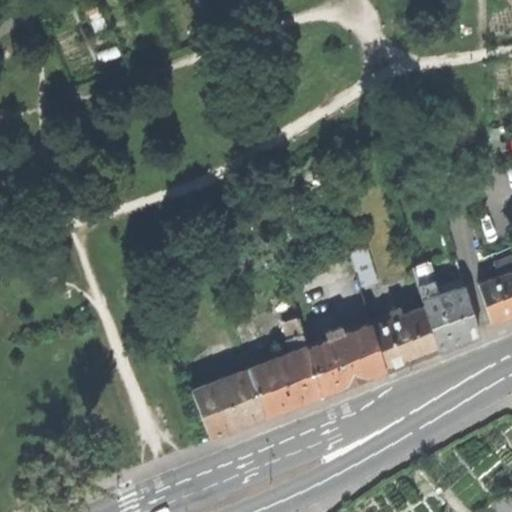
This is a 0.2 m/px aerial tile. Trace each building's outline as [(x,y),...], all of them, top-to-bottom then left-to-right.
[(361,285),(377,280),(366,243),(349,248),(361,285)] [(498,274),(478,281),(492,319),(511,311),(511,256),(494,263),(498,274)] [(412,265),(425,305),(438,347),(457,339),(480,330),(466,287),(439,295),(437,286),(430,260),(412,265)] [(463,277),(437,286),(439,295),(466,287),(463,277)] [(369,310),(382,306),(375,285),(363,290),(369,310)] [(291,340),(305,336),(293,297),(280,302),(291,340)] [(425,305),(373,324),(386,366),(409,358),(438,347),(425,305)] [(328,336),(307,344),(321,392),(354,379),(386,366),(373,324),(371,319),(344,329),(342,323),(326,329),(328,336)] [(307,344),(249,366),(265,414),(292,404),(321,392),(307,344)] [(238,425),(265,414),(249,366),(192,388),(210,436),(238,425)]
